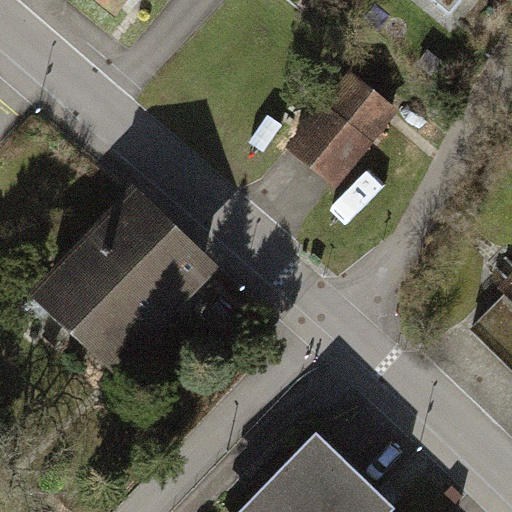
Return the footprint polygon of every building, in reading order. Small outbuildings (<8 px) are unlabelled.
[(131,0),(75,0),(111,27),(131,0)] [(423,0),(454,25),(474,0),(423,0)] [(363,72),(295,147),(339,187),(408,112),(363,72)] [(224,278),(134,195),(31,306),(121,389),(224,278)] [(511,286),(501,298),(511,308),(511,286)] [(398,511),(323,441),(255,511),(398,511)]
